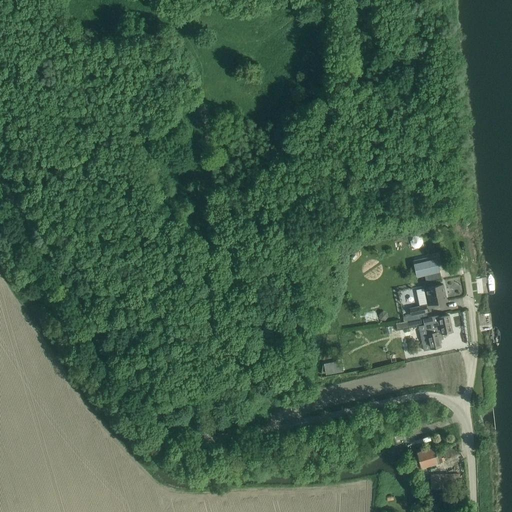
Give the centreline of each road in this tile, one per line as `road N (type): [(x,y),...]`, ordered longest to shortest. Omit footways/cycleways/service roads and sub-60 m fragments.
road 1 (unclassified): [(0,178),(108,354),(150,405),(197,435),(248,435),(403,395),(430,393),(460,407)]
road 2 (residential): [(460,407),(475,347),(467,275)]
